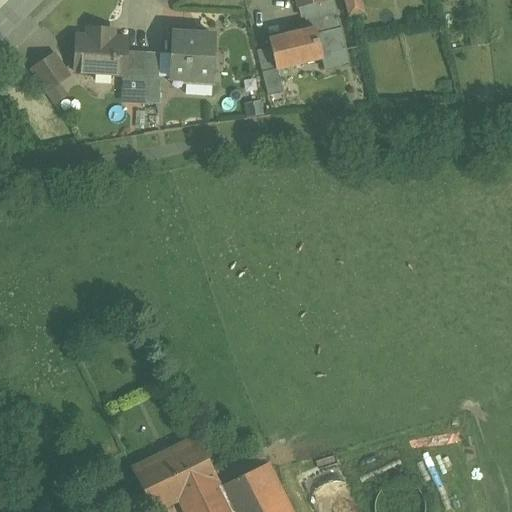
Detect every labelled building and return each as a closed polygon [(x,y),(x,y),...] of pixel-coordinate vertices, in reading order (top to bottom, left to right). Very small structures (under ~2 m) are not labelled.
[(295,0),(296,1),(297,0),(299,8),(324,2),(324,1),(323,0),(295,0)] [(324,2),(299,8),(302,18),(305,17),(308,32),(315,30),(322,58),(325,71),(349,66),(332,0),(328,0),(324,1),(324,2)] [(360,0),(346,0),(350,16),(363,13),(360,0)] [(114,36),(109,31),(92,30),(88,34),(87,38),(77,37),(75,73),(93,74),(93,78),(97,82),(108,83),(112,79),(112,75),(125,76),(126,53),(127,38),(114,38),(114,36)] [(308,32),(282,38),(280,32),(269,35),(270,41),(269,41),(270,48),(275,69),(322,58),(315,30),(308,32)] [(173,32),(168,83),(208,86),(212,35),(173,32)] [(270,48),(256,52),(263,79),(276,76),(275,69),(270,48)] [(135,54),(126,53),(125,76),(139,77),(138,82),(141,83),(140,98),(146,98),(148,53),(135,53),(135,54)] [(54,56),(32,70),(33,71),(31,72),(45,93),(47,91),(47,92),(69,77),(54,56)] [(281,93),(276,76),(263,79),(267,97),(281,93)] [(10,104),(0,110),(0,112),(12,130),(23,123),(10,104)] [(268,511),(250,474),(222,487),(215,472),(198,438),(133,470),(153,511),(160,511),(179,503),(183,511),(268,511)] [(259,447),(215,472),(222,487),(250,474),(267,462),(259,447)] [(291,511),(267,462),(250,474),(268,511),(291,511)] [(425,511),(426,507),(424,498),(418,489),(410,484),(400,482),(390,484),(382,490),(376,499),(375,509),(375,511),(425,511)]
